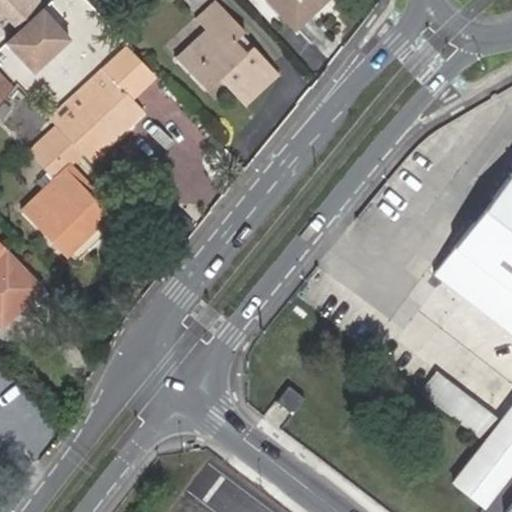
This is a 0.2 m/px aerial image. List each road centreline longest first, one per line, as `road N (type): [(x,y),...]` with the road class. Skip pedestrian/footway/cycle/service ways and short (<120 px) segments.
road 1 (secondary): [(182,389),(372,158),(487,39)]
road 2 (secondary): [(421,0),(176,290),(134,352)]
road 3 (unknown): [(374,268),(511,108)]
road 4 (secondary): [(342,511),(182,389)]
road 5 (tertiary): [(134,352),(83,444),(32,511)]
road 6 (unknown): [(374,268),(501,366)]
road 7 (tertiary): [(88,511),(182,389)]
